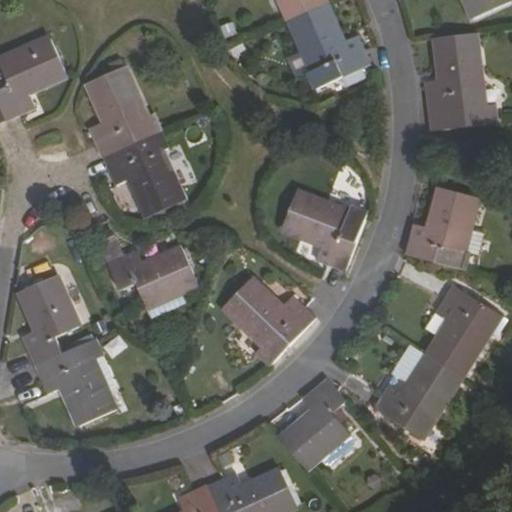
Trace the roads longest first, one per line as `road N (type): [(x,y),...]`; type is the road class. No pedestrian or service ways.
road 1 (residential): [(382,0),(404,88),(404,158),(388,230),(358,298),(314,357),(258,405),(194,440),(124,461),(50,467),(0,459)]
road 2 (residential): [(0,320),(22,181)]
